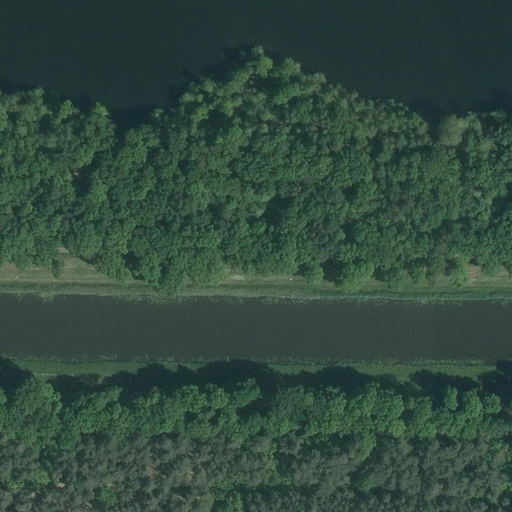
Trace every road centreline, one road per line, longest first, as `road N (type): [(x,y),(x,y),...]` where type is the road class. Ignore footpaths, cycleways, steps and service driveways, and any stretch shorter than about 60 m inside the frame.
road 1 (track): [(0,182),(511,188)]
road 2 (track): [(511,419),(0,416)]
